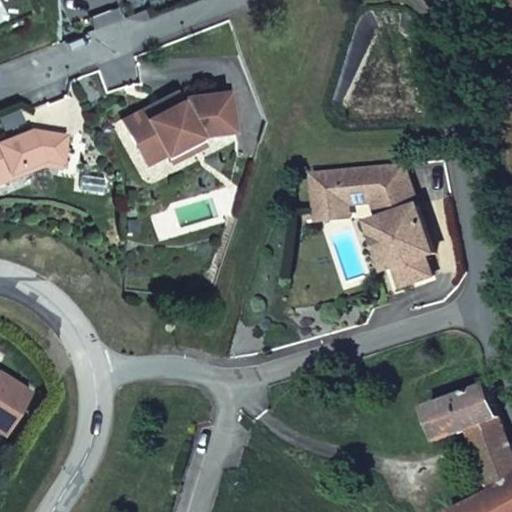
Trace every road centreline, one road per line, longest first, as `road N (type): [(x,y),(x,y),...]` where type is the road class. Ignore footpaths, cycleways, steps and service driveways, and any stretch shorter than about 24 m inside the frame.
road 1 (unclassified): [(493,298),(429,0)]
road 2 (residential): [(493,298),(237,383)]
road 3 (residential): [(0,95),(229,0)]
road 4 (unclassified): [(96,367),(93,439),(49,511)]
road 5 (residential): [(237,383),(189,367),(96,367)]
road 6 (unclassified): [(0,272),(50,291),(96,367)]
road 7 (residential): [(199,511),(237,383)]
